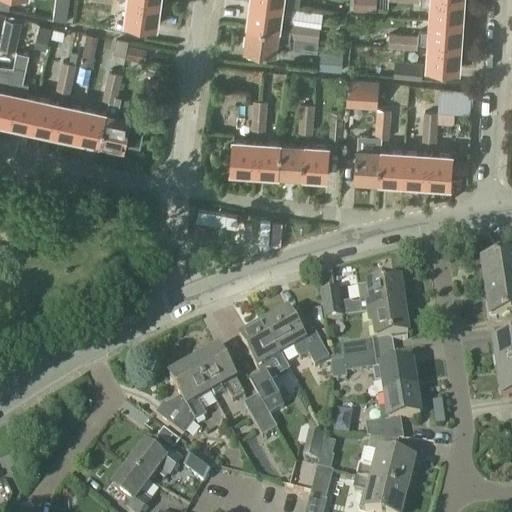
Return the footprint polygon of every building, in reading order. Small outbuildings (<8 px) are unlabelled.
[(0,0),(0,8),(8,9),(10,0),(0,0)] [(66,21),(69,1),(57,0),(55,0),(53,19),(66,21)] [(78,0),(75,22),(86,24),(89,1),(86,0),(78,0)] [(126,9),(125,20),(154,24),(158,0),(156,0),(116,0),(116,4),(115,7),(126,9)] [(276,27),(280,4),(252,0),(250,0),(247,23),(276,27)] [(353,0),(353,9),(378,10),(378,0),(353,0)] [(461,0),(420,0),(420,2),(420,6),(431,6),(430,19),(460,21),(461,0)] [(5,19),(0,41),(0,47),(15,51),(21,22),(5,19)] [(460,21),(430,19),(429,31),(418,30),(418,34),(418,42),(428,43),(458,45),(460,21)] [(305,24),(291,22),(290,29),(289,37),(303,39),(305,24)] [(273,51),(276,27),(247,23),(244,47),(273,51)] [(320,26),(305,24),(303,39),(318,41),(320,26)] [(51,28),(40,26),(37,40),(48,42),(51,28)] [(402,48),(403,33),(389,32),(389,40),(388,47),(402,48)] [(417,33),(403,33),(402,48),(417,49),(418,42),(418,34),(417,33)] [(458,45),(428,43),(427,67),(457,69),(458,45)] [(144,62),(147,48),(129,45),(126,58),(144,62)] [(319,50),(318,68),(341,70),(343,52),(319,50)] [(13,65),(13,66),(19,67),(20,64),(26,65),(29,53),(16,51),(13,65)] [(394,59),(393,76),(422,79),(424,62),(394,59)] [(62,60),(59,74),(73,77),(76,63),(67,61),(62,60)] [(12,71),(10,79),(15,80),(23,81),(26,67),(26,65),(20,64),(19,67),(13,66),(12,71)] [(0,69),(0,119),(6,121),(15,80),(10,79),(12,71),(0,69)] [(108,70),(105,85),(119,88),(122,73),(108,70)] [(59,74),(55,88),(61,90),(70,92),(73,77),(59,74)] [(347,78),(345,104),(377,106),(379,81),(374,81),(347,78)] [(23,81),(15,80),(6,121),(29,126),(36,97),(24,94),(27,82),(23,81)] [(52,131),(59,102),(36,97),(29,126),(52,131)] [(253,99),(252,114),(267,115),(267,100),(253,99)] [(105,112),(98,141),(124,146),(125,141),(135,143),(140,120),(141,115),(129,113),(128,117),(115,115),(118,103),(109,101),(106,113),(105,112)] [(75,136),(82,107),(59,102),(52,131),(75,136)] [(299,116),(314,117),(315,103),(306,103),(300,102),(299,116)] [(82,107),(75,136),(98,141),(105,112),(82,107)] [(377,108),(375,123),(390,124),(391,109),(383,108),(377,108)] [(424,111),(423,126),(438,126),(438,112),(430,111),(424,111)] [(252,114),(251,129),(266,130),(267,115),(252,114)] [(341,138),(343,116),(330,115),(329,137),(341,138)] [(299,116),(298,132),(304,132),(312,133),(314,117),(299,116)] [(417,134),(417,116),(406,116),(406,134),(417,134)] [(374,136),(374,137),(381,137),(389,138),(390,124),(375,123),(374,136)] [(423,126),(422,141),(428,141),(437,141),(438,126),(423,126)] [(356,147),(354,177),(378,179),(380,149),(381,137),(374,137),(374,136),(357,135),(356,147)] [(254,170),(256,139),(232,138),(230,168),(254,170)] [(277,171),(279,141),(256,139),(254,170),(277,171)] [(301,173),(303,143),(279,141),(277,171),(301,173)] [(303,143),(301,173),(325,175),(327,145),(303,143)] [(401,180),(403,151),(380,149),(378,179),(401,180)] [(425,182),(427,152),(403,151),(401,180),(425,182)] [(427,152),(425,182),(449,184),(451,154),(427,152)] [(397,275),(396,259),(387,260),(389,276),(397,275)] [(484,294),(511,289),(511,260),(480,266),(484,294)] [(342,320),(366,316),(401,311),(397,284),(365,289),(365,290),(354,291),(357,306),(350,307),(349,305),(340,306),(338,293),(319,296),(323,324),(342,321),(342,320)] [(511,289),(484,294),(488,321),(509,318),(511,331),(511,330),(511,289)] [(401,311),(366,316),(367,327),(370,327),(373,343),(385,341),(389,344),(405,341),(404,338),(405,338),(401,311)] [(275,313),(260,322),(280,357),(292,351),(299,362),(307,358),(314,370),(328,361),(313,333),(302,339),(287,312),(278,317),(275,313)] [(248,334),(239,339),(256,371),(259,377),(249,383),(258,399),(264,411),(278,403),(269,386),(290,374),(280,357),(260,322),(246,330),(248,334)] [(511,342),(492,346),(496,373),(511,370),(511,342)] [(371,359),(369,343),(340,348),(342,364),(363,361),(371,359)] [(192,365),(209,396),(223,388),(232,404),(243,398),(234,381),(216,350),(192,365)] [(342,364),(330,365),(332,382),(346,380),(345,375),(365,372),(363,361),(342,364)] [(197,403),(209,396),(192,365),(168,379),(181,400),(166,408),(163,406),(155,417),(183,439),(193,426),(206,419),(197,403)] [(378,372),(372,372),(374,386),(380,385),(382,396),(413,391),(409,366),(378,371),(378,372)] [(511,370),(496,373),(500,401),(511,399),(511,370)] [(379,418),(363,420),(365,427),(367,439),(402,442),(399,422),(418,419),(417,413),(420,413),(418,400),(415,400),(413,391),(382,396),(375,397),(378,411),(379,418)] [(276,432),(264,411),(258,399),(243,407),(261,440),(276,432)] [(318,462),(324,436),(306,433),(301,459),(318,462)] [(403,443),(402,442),(367,439),(367,441),(369,441),(367,453),(377,455),(372,473),(358,469),(356,479),(405,492),(413,464),(394,459),(398,443),(403,443)] [(127,470),(149,486),(156,476),(163,482),(166,479),(169,481),(182,464),(169,454),(164,462),(144,447),(127,470)] [(182,469),(203,485),(214,471),(215,470),(194,454),(188,462),(182,469)] [(141,497),(149,486),(127,470),(112,491),(131,505),(125,511),(145,511),(151,505),(141,497)] [(317,471),(310,500),(325,504),(332,475),(317,471)] [(399,511),(405,492),(356,479),(352,493),(366,496),(361,511),(399,511)]
